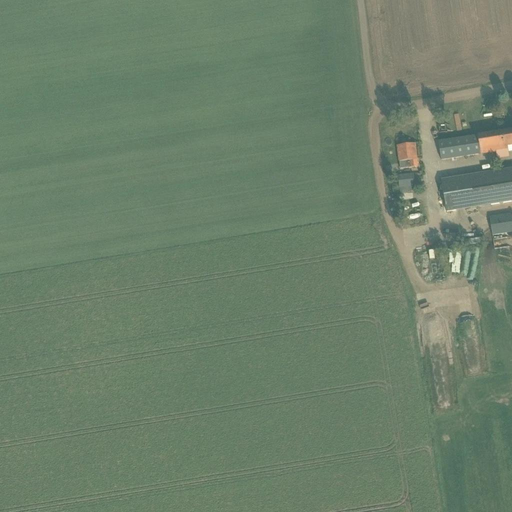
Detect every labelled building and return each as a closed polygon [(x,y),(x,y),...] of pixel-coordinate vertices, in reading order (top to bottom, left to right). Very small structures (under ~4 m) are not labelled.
[(511,130),(438,142),(441,160),(496,152),(497,160),(509,158),(509,152),(511,151),(511,130)] [(397,146),(400,169),(417,168),(415,144),(397,146)] [(511,167),(441,180),(447,213),(511,201),(511,167)] [(397,175),(399,194),(408,193),(408,191),(415,190),(413,174),(397,175)] [(511,213),(490,217),(493,236),(511,233),(511,213)]
